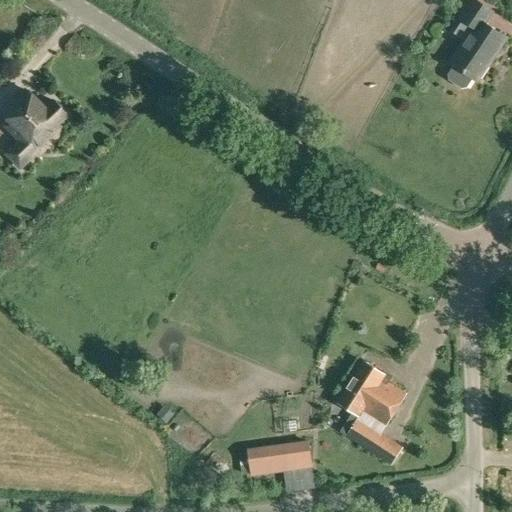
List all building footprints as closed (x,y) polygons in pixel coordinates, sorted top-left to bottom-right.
[(477,80),(505,38),(484,23),(491,12),(474,0),(473,0),(460,20),(462,21),(454,33),(465,41),(450,62),(454,65),(448,74),(449,79),(462,87),(466,86),(473,77),(477,80)] [(46,110),(27,90),(4,113),(12,121),(7,125),(22,140),(8,154),(21,167),(36,153),(34,150),(59,126),(58,124),(68,114),(56,101),(46,110)] [(391,465),(402,448),(381,433),(407,393),(388,381),(390,378),(385,374),(364,361),(338,403),(353,412),(340,432),(391,465)] [(165,409),(158,416),(167,424),(173,416),(165,409)] [(286,469),(310,466),(306,441),(282,444),(286,469)]
